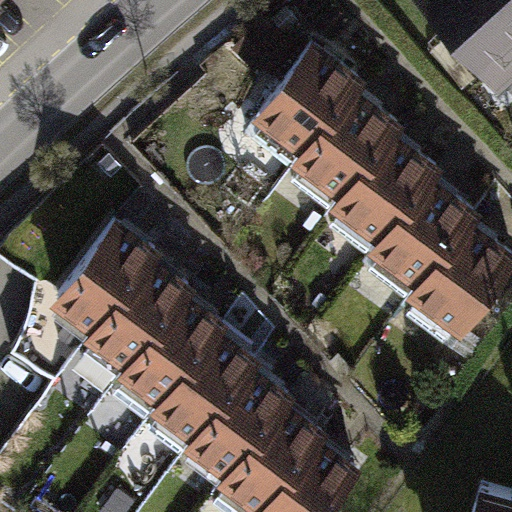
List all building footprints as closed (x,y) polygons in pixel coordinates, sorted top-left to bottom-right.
[(511,0),(430,0),(504,87),(511,80),(511,0)] [(265,13),(235,47),(257,67),(262,61),(274,71),(299,42),(265,13)] [(340,45),(321,30),(257,113),(299,144),(290,156),(335,190),(328,199),(374,234),(367,243),(415,280),(409,288),(466,331),(511,271),(511,235),(493,221),(488,217),(495,208),(455,178),(442,168),(449,159),(418,136),(407,127),(413,118),(380,93),(366,82),(374,71),(340,45)] [(146,228),(122,211),(59,297),(96,325),(90,333),(129,362),(123,370),(162,399),(158,405),(194,431),(189,439),(228,468),(223,474),(265,504),(259,511),(330,511),(368,461),(344,444),(329,433),(335,426),(295,397),(300,389),(279,373),(259,359),(266,350),(245,334),(228,321),(233,315),(213,301),(194,286),(199,278),(180,263),(166,253),(171,246),(146,228)] [(480,511),(511,511),(511,485),(489,480),(480,511)]
